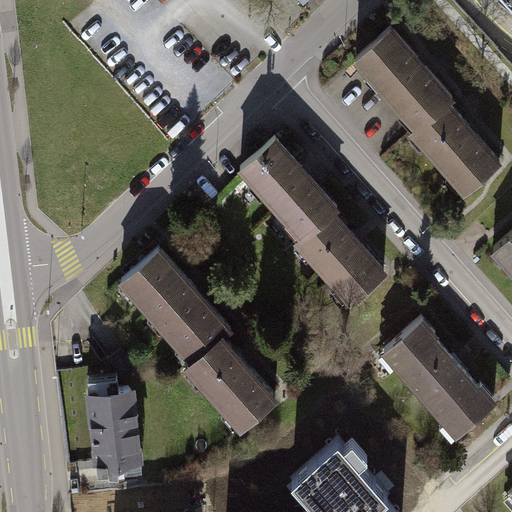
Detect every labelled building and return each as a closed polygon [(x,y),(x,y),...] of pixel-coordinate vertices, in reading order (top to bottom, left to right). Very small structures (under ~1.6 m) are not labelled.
[(393,25),(358,55),(419,124),(449,98),(453,95),(393,25)] [(449,98),(419,124),(414,128),(466,188),(500,158),(449,98)] [(277,136),(244,166),(302,234),(334,207),(338,204),(277,136)] [(334,207),(302,234),(298,238),(349,296),(385,265),(334,207)] [(511,229),(495,245),(511,264),(511,229)] [(163,247),(125,280),(195,359),(227,331),(232,326),(163,247)] [(424,324),(388,357),(463,440),(500,407),(424,324)] [(227,331),(195,359),(190,363),(242,423),(278,392),(227,331)] [(134,382),(85,387),(94,470),(143,465),(134,382)] [(343,397),(295,435),(319,464),(367,426),(343,397)]
